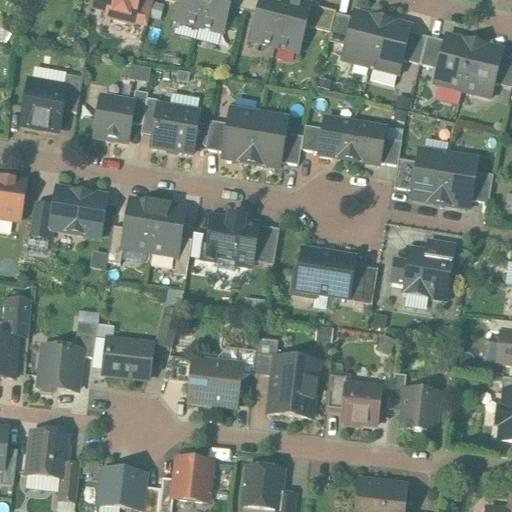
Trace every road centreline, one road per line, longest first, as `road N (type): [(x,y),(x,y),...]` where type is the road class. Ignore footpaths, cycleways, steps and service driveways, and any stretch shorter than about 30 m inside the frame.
road 1 (residential): [(0,150),(511,237)]
road 2 (residential): [(0,413),(511,475)]
